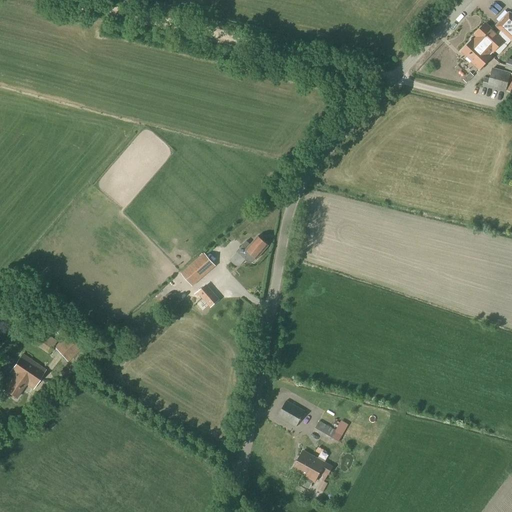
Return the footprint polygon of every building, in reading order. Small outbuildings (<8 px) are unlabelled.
[(511,41),(511,16),(508,13),(496,27),(499,29),(495,34),(484,24),(475,34),(478,37),(474,41),(473,40),(473,41),(472,40),(461,52),(472,62),(471,62),(480,71),(493,57),(489,53),(492,50),(494,51),(502,41),(506,45),(511,40),(511,41)] [(511,84),(511,73),(492,68),(489,79),(484,78),(482,87),(506,93),(508,83),(511,84)] [(468,75),(464,71),(459,76),(467,83),(473,77),(470,73),(468,75)] [(268,246),(258,237),(250,245),(246,241),(236,253),(245,261),(247,262),(249,263),(251,263),(252,262),(254,261),(256,259),(256,260),(268,246)] [(192,287),(213,269),(216,266),(204,253),(194,261),(181,273),(192,287)] [(206,284),(197,292),(210,308),(220,299),(206,284)] [(49,355),(57,342),(43,332),(40,330),(31,343),(49,355)] [(67,363),(85,346),(71,331),(54,347),(67,363)] [(32,389),(45,370),(22,354),(9,374),(13,378),(4,391),(16,399),(26,385),(32,389)] [(296,427),(304,411),(286,400),(277,417),(296,427)] [(340,429),(347,433),(352,424),(345,420),(340,429)] [(337,431),(319,421),(313,431),(331,441),(337,444),(343,433),(338,430),(337,431)] [(328,475),(333,468),(325,463),(303,451),(292,470),(314,483),(321,471),(328,475)] [(323,492),(328,484),(322,481),(317,489),(323,492)]
